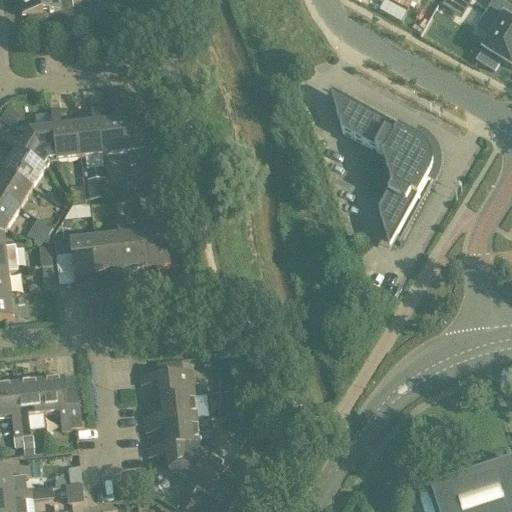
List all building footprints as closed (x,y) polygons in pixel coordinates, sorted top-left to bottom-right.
[(19,0),(21,18),(49,15),(50,30),(83,26),(81,10),(73,11),(72,0),(19,0)] [(118,0),(121,23),(137,21),(134,0),(118,0)] [(478,53),(475,64),(490,73),(502,80),(511,63),(511,40),(508,38),(511,30),(511,27),(485,11),(464,45),(478,53)] [(124,123),(125,123),(122,95),(112,96),(113,105),(115,124),(100,126),(99,126),(103,160),(127,157),(128,157),(124,123)] [(341,102),(332,97),(336,114),(341,135),(372,151),(384,157),(382,160),(386,172),(384,173),(384,175),(386,174),(390,186),(393,188),(386,200),(378,213),(385,237),(389,251),(394,242),(398,244),(396,248),(397,249),(430,189),(432,185),(431,185),(430,186),(427,184),(428,181),(429,181),(430,178),(431,176),(432,173),(433,171),(433,168),(433,165),(433,163),(432,160),(431,158),(430,155),(429,153),(427,151),(425,149),(423,147),(421,146),(419,145),(417,144),(415,143),(417,139),(418,140),(419,139),(417,137),(340,95),(339,96),(343,98),(341,102)] [(99,126),(100,126),(98,107),(89,108),(91,127),(76,129),(80,162),(103,160),(99,126)] [(7,108),(1,121),(16,128),(22,116),(7,108)] [(80,162),(76,129),(60,130),(58,112),(49,113),(51,131),(52,131),(55,165),(80,162)] [(128,157),(127,157),(128,161),(145,159),(146,173),(155,172),(149,120),(125,123),(124,123),(128,157)] [(48,166),(55,165),(52,131),(51,131),(27,134),(20,146),(4,137),(0,143),(0,144),(15,154),(44,172),(48,166)] [(31,193),(44,172),(15,154),(7,167),(0,162),(0,173),(2,175),(3,174),(31,193)] [(0,201),(18,213),(31,193),(3,174),(2,175),(0,178),(0,201)] [(89,203),(107,201),(108,201),(106,180),(87,182),(89,203)] [(75,205),(86,204),(86,203),(84,189),(70,191),(75,205)] [(51,226),(61,205),(34,193),(27,208),(37,212),(34,219),(51,226)] [(140,213),(166,210),(165,198),(138,201),(140,213)] [(0,229),(6,233),(18,213),(0,201),(0,229)] [(141,237),(145,270),(169,267),(163,216),(155,217),(157,230),(140,232),(140,237),(141,237)] [(141,237),(140,237),(125,238),(123,220),(114,221),(116,239),(117,239),(121,272),(145,270),(141,237)] [(35,222),(30,238),(49,244),(54,229),(35,222)] [(123,291),(121,272),(117,239),(116,239),(94,242),(98,275),(113,274),(115,292),(123,291)] [(81,277),(98,275),(94,242),(69,244),(70,254),(56,256),(59,280),(73,278),(75,296),(83,295),(81,277)] [(0,275),(7,275),(6,275),(17,273),(15,249),(4,250),(4,251),(0,251),(0,275)] [(43,271),(45,294),(55,293),(53,270),(43,271)] [(0,299),(9,299),(7,275),(0,275),(0,299)] [(0,299),(0,324),(12,323),(9,299),(0,299)] [(160,403),(193,399),(190,375),(139,381),(140,390),(158,387),(160,403)] [(69,433),(69,432),(81,431),(77,393),(65,395),(63,382),(39,384),(43,418),(59,416),(61,434),(69,433)] [(28,420),(43,418),(39,384),(15,387),(21,439),(30,438),(28,420)] [(13,440),(21,439),(15,387),(0,388),(0,422),(11,422),(13,440)] [(145,429),(196,423),(193,399),(160,403),(161,418),(144,421),(145,429)] [(233,403),(232,403),(222,404),(223,419),(235,417),(233,403)] [(165,452),(199,448),(196,423),(145,429),(146,437),(163,435),(165,450),(165,452)] [(21,440),(22,451),(23,451),(24,453),(34,452),(33,439),(21,440)] [(14,452),(22,451),(21,440),(13,441),(14,452)] [(189,487),(206,459),(200,455),(199,448),(165,452),(165,450),(147,452),(148,462),(166,460),(168,475),(189,487)] [(209,500),(227,472),(206,459),(189,487),(179,503),(186,507),(196,492),(209,500)] [(511,511),(511,461),(430,489),(437,511),(511,511)] [(31,481),(44,480),(43,464),(30,466),(31,481)] [(82,469),(69,470),(70,486),(84,485),(82,469)] [(0,498),(14,497),(14,496),(12,481),(30,479),(29,470),(0,473),(0,498)] [(227,472),(209,500),(223,509),(220,511),(230,511),(248,485),(227,472)] [(82,488),(66,490),(68,507),(72,507),(84,505),(82,488)] [(0,498),(0,511),(15,511),(15,505),(33,503),(53,501),(52,492),(14,496),(14,497),(0,498)]
